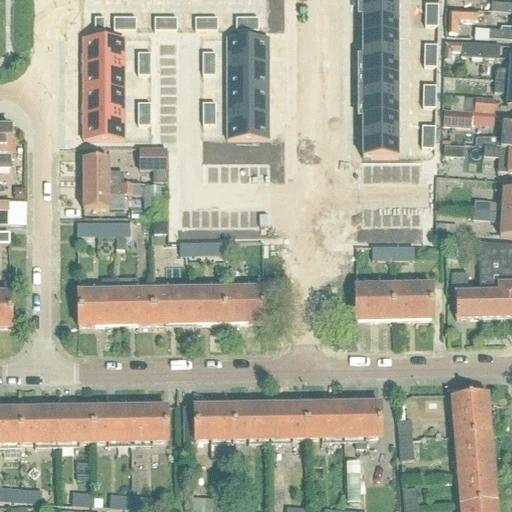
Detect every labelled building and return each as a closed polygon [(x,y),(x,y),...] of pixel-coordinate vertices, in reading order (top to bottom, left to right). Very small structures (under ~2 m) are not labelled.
[(361,0),(361,20),(397,20),(396,0),(361,0)] [(511,8),(492,6),(491,15),(511,17),(511,8)] [(424,9),(424,20),(437,20),(437,9),(424,9)] [(457,26),(476,27),(477,17),(447,16),(446,39),(456,39),(457,26)] [(361,20),(361,40),(397,40),(397,20),(361,20)] [(424,20),(424,31),(437,31),(437,20),(424,20)] [(153,22),(153,35),(165,35),(165,22),(153,22)] [(165,22),(165,35),(176,35),(176,22),(165,22)] [(194,22),(194,35),(205,35),(205,22),(194,22)] [(205,22),(205,35),(217,35),(217,22),(205,22)] [(235,22),(235,35),(246,35),(246,22),(235,22)] [(246,22),(246,35),(258,35),(258,22),(246,22)] [(94,23),(94,36),(103,36),(103,23),(94,23)] [(113,23),(113,36),(124,36),(124,23),(113,23)] [(124,23),(124,36),(135,35),(135,23),(124,23)] [(489,44),(489,42),(511,44),(511,31),(501,30),(501,34),(490,33),(490,34),(474,33),(473,43),(489,44)] [(361,40),(361,61),(397,61),(397,40),(361,40)] [(82,43),(82,69),(124,69),(124,43),(82,43)] [(226,43),(226,69),(268,68),(268,43),(226,43)] [(423,49),(423,60),(436,61),(436,50),(423,49)] [(463,62),(473,63),(499,65),(499,52),(464,50),(463,62)] [(202,57),(202,69),(214,69),(214,58),(202,57)] [(137,58),(137,69),(150,69),(150,58),(137,58)] [(423,60),(423,72),(436,72),(436,61),(423,60)] [(511,60),(510,74),(498,73),(495,74),(494,85),(511,86),(511,60)] [(361,61),(361,81),(397,81),(397,61),(361,61)] [(226,69),(226,94),(268,94),(268,68),(226,69)] [(82,69),(82,94),(124,94),(124,69),(82,69)] [(137,69),(137,80),(150,80),(150,69),(137,69)] [(202,69),(202,80),(215,80),(214,69),(202,69)] [(361,81),(361,102),(397,102),(397,81),(361,81)] [(511,110),(511,86),(494,85),(493,97),(508,98),(507,111),(511,110)] [(422,90),(422,102),(435,102),(435,91),(422,90)] [(82,94),(82,120),(124,120),(124,94),(82,94)] [(226,94),(226,119),(268,119),(268,94),(226,94)] [(361,102),(361,122),(397,122),(397,102),(361,102)] [(422,102),(421,113),(434,113),(435,102),(422,102)] [(462,102),(461,115),(472,117),(494,119),(495,103),(474,102),(474,103),(462,102)] [(137,108),(137,120),(150,120),(150,108),(137,108)] [(202,108),(202,119),(214,119),(214,108),(202,108)] [(472,117),(461,115),(444,115),(443,132),(470,134),(471,129),(472,117)] [(202,119),(202,130),(215,130),(214,119),(202,119)] [(226,119),(226,145),(268,145),(268,119),(226,119)] [(82,120),(82,145),(124,145),(124,120),(82,120)] [(137,120),(137,131),(150,131),(150,120),(137,120)] [(361,122),(361,143),(397,143),(397,122),(361,122)] [(511,127),(502,127),(501,152),(511,152),(511,127)] [(0,230),(5,230),(6,208),(0,207),(0,172),(10,173),(10,132),(0,131),(0,230)] [(421,131),(421,142),(433,143),(434,131),(421,131)] [(191,154),(207,153),(206,136),(190,137),(191,154)] [(421,142),(420,153),(433,154),(433,143),(421,142)] [(361,143),(361,163),(397,163),(397,143),(361,143)] [(483,163),(496,163),(498,163),(497,177),(511,177),(511,152),(501,152),(501,153),(483,152),(483,163)] [(166,154),(138,154),(138,176),(152,176),(152,188),(165,188),(166,154)] [(226,158),(227,171),(236,171),(237,184),(248,183),(247,157),(226,158)] [(82,164),(82,190),(120,190),(121,190),(121,179),(121,177),(108,177),(108,164),(82,164)] [(492,192),(509,191),(509,178),(492,179),(492,192)] [(82,190),(82,215),(108,215),(123,215),(123,200),(139,200),(139,190),(121,190),(120,190),(82,190)] [(143,219),(163,220),(164,192),(144,191),(143,219)] [(502,207),(501,217),(511,217),(511,194),(503,194),(502,207)] [(473,205),(472,216),(489,217),(489,206),(473,205)] [(472,226),(500,228),(500,240),(511,241),(511,217),(501,217),(489,217),(472,216),(472,226)] [(86,228),(76,228),(76,241),(86,241),(86,228)] [(94,228),(86,228),(86,241),(95,241),(97,241),(97,228),(94,228)] [(107,228),(97,228),(97,241),(108,241),(107,228)] [(113,228),(107,228),(108,241),(113,241),(115,241),(118,241),(118,228),(113,228)] [(129,228),(118,228),(118,241),(123,241),(129,241),(129,228)] [(434,228),(434,245),(455,246),(456,229),(434,228)] [(0,249),(9,249),(9,239),(0,238),(0,249)] [(206,249),(200,249),(200,261),(206,261),(210,261),(210,248),(206,249)] [(221,248),(210,248),(210,261),(221,261),(221,248)] [(231,248),(221,248),(221,261),(232,261),(231,248)] [(497,297),(478,298),(479,324),(511,323),(511,251),(477,248),(478,291),(497,291),(497,297)] [(189,249),(179,249),(179,250),(179,262),(189,261),(189,249)] [(200,249),(189,249),(189,261),(200,261),(200,249)] [(371,253),(371,265),(382,264),(382,252),(371,252),(371,253)] [(392,252),(382,252),(382,264),(393,264),(392,252)] [(403,252),(392,252),(393,264),(403,264),(403,252)] [(413,252),(403,252),(403,264),(414,264),(413,252)] [(478,298),(467,298),(466,278),(450,278),(451,300),(453,299),(454,325),(479,324),(478,298)] [(132,282),(114,282),(114,296),(115,332),(133,332),(152,331),(151,295),(137,295),(137,282),(132,282)] [(170,295),(151,295),(152,331),(170,331),(189,330),(188,295),(188,285),(169,286),(170,295)] [(374,291),(354,291),(355,327),(375,327),(393,326),(392,290),(374,291)] [(411,290),(392,290),(393,326),(412,326),(432,326),(431,319),(431,291),(431,290),(411,290)] [(243,293),(225,294),(226,330),(244,329),(263,329),(263,293),(243,293)] [(189,295),(188,295),(189,330),(207,330),(226,330),(225,294),(209,294),(207,294),(189,295)] [(96,296),(77,297),(77,333),(96,332),(115,332),(114,296),(96,296)] [(0,298),(0,334),(11,334),(10,298),(0,298)] [(454,425),(489,422),(487,402),(453,405),(454,425)] [(360,409),(341,409),(342,445),(342,448),(360,448),(360,445),(380,444),(379,408),(360,409)] [(323,409),(304,410),(305,446),(323,445),(342,445),(341,409),(323,409)] [(249,410),(230,411),(231,447),(249,446),(268,446),(267,410),(249,410)] [(286,410),(267,410),(268,446),(286,446),(305,446),(304,410),(286,410)] [(212,411),(193,411),(194,447),(211,447),(211,464),(232,463),(231,447),(230,411),(212,411)] [(147,412),(128,413),(129,449),(148,448),(167,448),(166,412),(147,412)] [(73,414),(54,414),(55,450),(74,450),(92,449),(91,413),(73,414)] [(110,413),(91,413),(92,449),(111,449),(129,449),(128,413),(110,413)] [(0,414),(0,450),(18,450),(17,414),(0,414)] [(36,414),(17,414),(18,450),(37,450),(55,450),(54,414),(36,414)] [(434,454),(432,414),(417,415),(420,454),(434,454)] [(456,445),(491,442),(489,422),(454,425),(456,445)] [(458,465),(492,462),(491,442),(456,445),(458,465)] [(459,485),(494,482),(492,462),(458,465),(459,485)] [(365,468),(369,497),(384,495),(380,466),(365,468)] [(461,505),(496,502),(494,482),(459,485),(461,505)] [(0,494),(0,506),(8,507),(9,495),(0,494)] [(9,495),(8,507),(18,508),(19,496),(9,495)] [(19,496),(18,508),(29,508),(30,496),(19,496)] [(30,496),(29,508),(40,509),(40,497),(30,496)] [(71,511),(82,511),(83,500),(72,499),(71,511)] [(83,511),(92,511),(93,500),(83,500),(82,511),(83,511)] [(110,501),(108,511),(119,511),(120,502),(110,501)] [(307,511),(322,511),(324,504),(310,501),(307,511)] [(120,502),(119,511),(129,511),(130,503),(120,502)] [(191,502),(189,511),(211,511),(212,508),(212,503),(191,502)] [(461,511),(496,511),(496,502),(461,505),(461,511)] [(130,503),(129,511),(140,511),(141,503),(130,503)] [(141,503),(140,511),(150,511),(151,504),(141,503)]
